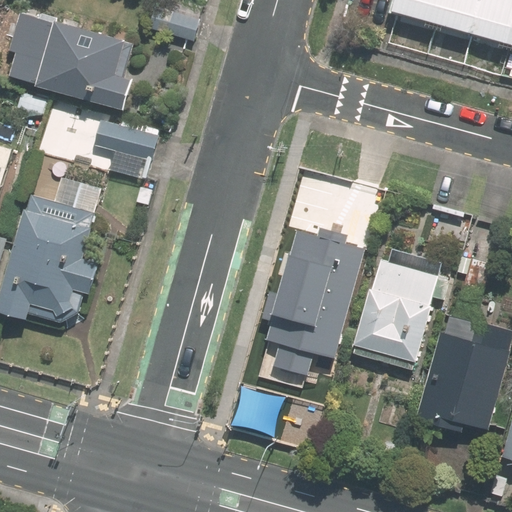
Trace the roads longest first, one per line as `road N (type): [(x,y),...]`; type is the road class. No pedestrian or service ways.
road 1 (residential): [(255,72),(170,387),(137,474)]
road 2 (residential): [(255,72),(511,144)]
road 3 (primary): [(137,474),(299,511)]
road 4 (primary): [(0,441),(137,474)]
